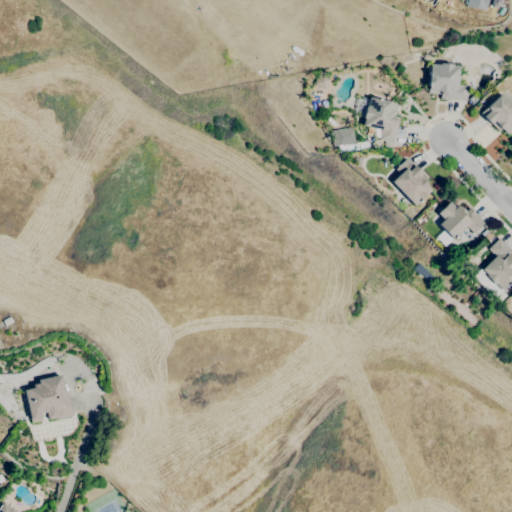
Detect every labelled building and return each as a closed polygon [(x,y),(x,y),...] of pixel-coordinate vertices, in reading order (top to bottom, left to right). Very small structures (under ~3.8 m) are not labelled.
[(486,0),(485,10),(466,6),(467,0),(486,0)] [(465,101),(438,99),(439,94),(426,93),(426,90),(428,90),(428,87),(426,87),(426,82),(427,82),(427,75),(427,72),(428,72),(429,64),(438,64),(438,63),(451,64),(451,65),(458,66),(457,85),(466,85),(465,101)] [(322,89),(313,84),(319,72),(328,77),(329,80),(325,88),(322,89)] [(511,128),(505,134),(501,130),(500,131),(494,124),(495,124),(492,121),(489,124),(482,116),(479,113),(499,93),(511,107),(511,128)] [(392,144),(377,140),(378,138),(366,134),(368,127),(361,125),(363,119),(361,118),(361,117),(353,115),(355,106),(363,109),(364,106),(365,106),(368,96),(397,104),(394,116),(399,117),(392,144)] [(331,147),(328,131),(351,127),(353,143),(331,147)] [(413,206),(389,182),(398,173),(393,169),(404,158),(409,163),(410,162),(420,172),(419,173),(428,181),(425,184),(430,190),(425,195),(424,195),(419,199),(420,200),(418,202),(417,202),(413,206)] [(455,241),(453,238),(452,239),(451,238),(450,238),(437,224),(441,220),(435,213),(448,201),(454,207),(457,204),(464,212),(468,207),(483,223),(472,233),(465,226),(457,234),(459,237),(455,241)] [(496,293),(488,284),(481,290),(471,279),(480,270),(479,269),(493,257),(486,248),(497,238),(510,251),(511,253),(511,279),(500,290),(496,293)] [(5,326),(2,320),(9,316),(12,322),(5,326)] [(0,395),(11,408),(5,413),(0,407),(0,374),(1,374),(2,374),(3,374),(4,374),(5,374),(6,374),(7,374),(8,373),(9,373),(10,373),(11,373),(12,373),(13,374),(14,374),(15,373),(16,373),(17,373),(18,373),(19,373),(20,372),(21,372),(22,372),(23,372),(24,371),(25,370),(26,370),(27,370),(28,369),(29,369),(30,368),(31,367),(32,367),(33,366),(34,366),(34,365),(35,364),(36,364),(36,363),(37,363),(38,362),(39,361),(40,361),(41,360),(42,360),(43,359),(44,359),(45,358),(46,358),(47,358),(48,357),(49,357),(50,356),(51,356),(52,356),(53,356),(56,363),(55,363),(54,363),(53,364),(52,364),(51,364),(50,365),(49,365),(48,366),(47,366),(46,366),(45,367),(44,368),(43,368),(42,369),(41,369),(40,370),(39,371),(38,371),(37,372),(37,373),(36,373),(35,374),(34,374),(33,375),(32,375),(32,376),(31,376),(30,377),(29,377),(28,378),(27,378),(26,378),(25,379),(24,379),(23,380),(22,380),(21,380),(20,381),(19,381),(18,381),(17,381),(16,381),(15,381),(14,381),(13,381),(12,381),(11,381),(10,381),(9,381),(8,381),(7,381),(6,382),(5,382),(4,382),(3,382),(2,382),(1,382),(0,382),(0,395)] [(30,423),(23,390),(33,388),(32,384),(38,383),(37,380),(60,374),(65,395),(67,394),(72,416),(55,420),(55,417),(47,419),(45,412),(40,413),(41,420),(30,423)] [(0,511),(0,503),(1,502),(8,508),(9,507),(15,511),(0,511)]
